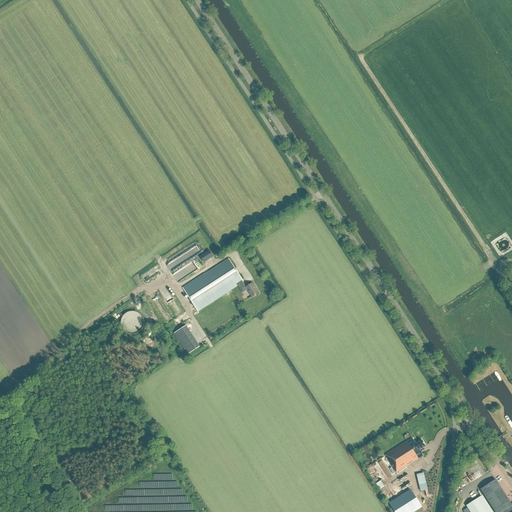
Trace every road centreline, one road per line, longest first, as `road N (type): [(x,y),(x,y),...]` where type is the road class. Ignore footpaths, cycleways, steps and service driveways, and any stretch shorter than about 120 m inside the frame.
road 1 (primary): [(296,154),(511,486)]
road 2 (track): [(511,287),(359,56)]
road 3 (track): [(177,287),(137,288),(0,400)]
road 4 (primary): [(296,154),(196,0)]
road 5 (track): [(76,511),(7,407)]
